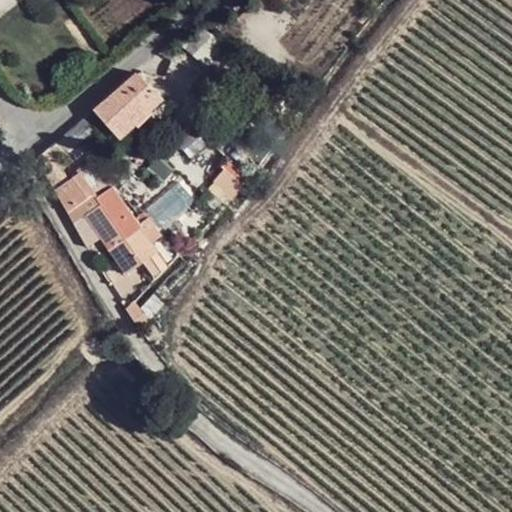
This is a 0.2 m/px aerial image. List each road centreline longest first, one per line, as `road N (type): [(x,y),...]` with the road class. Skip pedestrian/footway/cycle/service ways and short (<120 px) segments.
road 1 (unclassified): [(18,152),(136,347),(206,434),(318,511)]
road 2 (unclassified): [(18,152),(215,0)]
